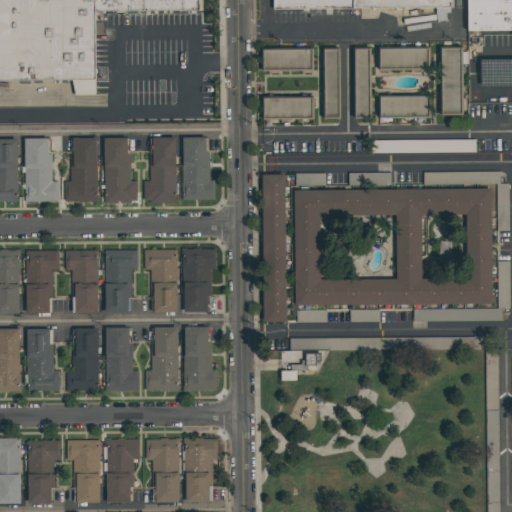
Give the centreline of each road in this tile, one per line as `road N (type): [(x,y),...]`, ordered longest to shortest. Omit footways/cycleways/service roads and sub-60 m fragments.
road 1 (residential): [(236,0),(241,511)]
road 2 (residential): [(0,418),(238,417)]
road 3 (residential): [(0,226),(236,224)]
